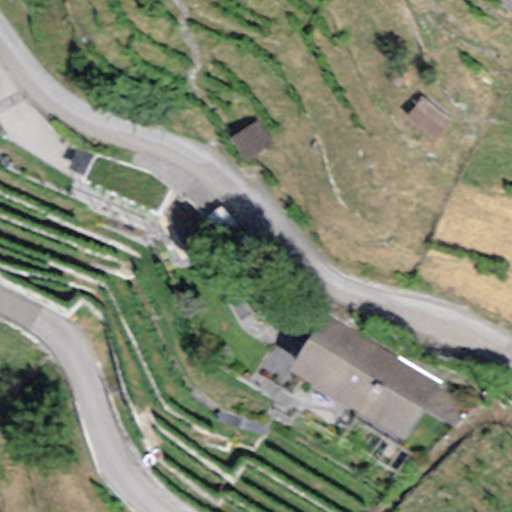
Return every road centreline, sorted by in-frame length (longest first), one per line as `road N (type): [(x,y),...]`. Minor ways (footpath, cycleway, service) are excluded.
road 1 (residential): [(0,40),(60,106),(173,150),(247,196),(322,277),(471,330),(511,355)]
road 2 (residential): [(162,511),(111,456),(74,354),(40,320),(0,299)]
